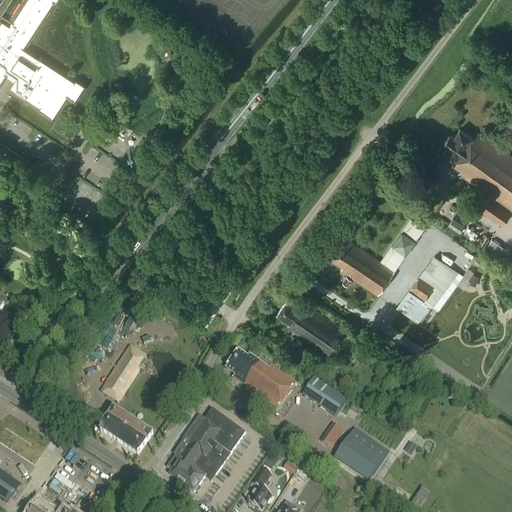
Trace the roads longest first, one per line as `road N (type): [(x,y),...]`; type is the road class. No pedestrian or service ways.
road 1 (unclassified): [(144,482),(198,401),(212,356),(277,260),(475,0)]
road 2 (trunk): [(0,390),(333,0)]
road 3 (secondary): [(10,395),(144,482)]
